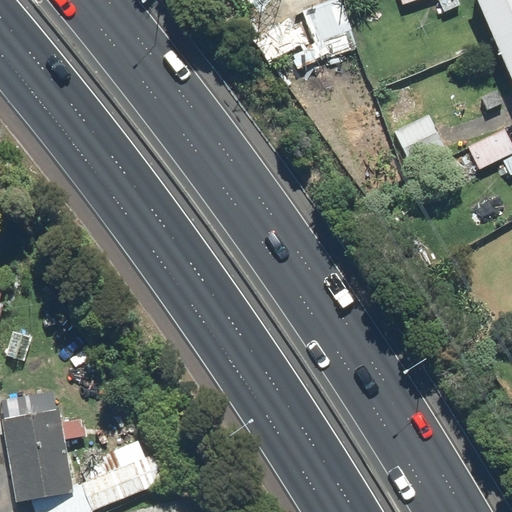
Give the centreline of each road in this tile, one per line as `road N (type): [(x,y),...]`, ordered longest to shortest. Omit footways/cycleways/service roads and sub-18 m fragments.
road 1 (motorway): [(77,0),(318,322),(438,511)]
road 2 (motorway): [(356,511),(125,170),(0,16)]
